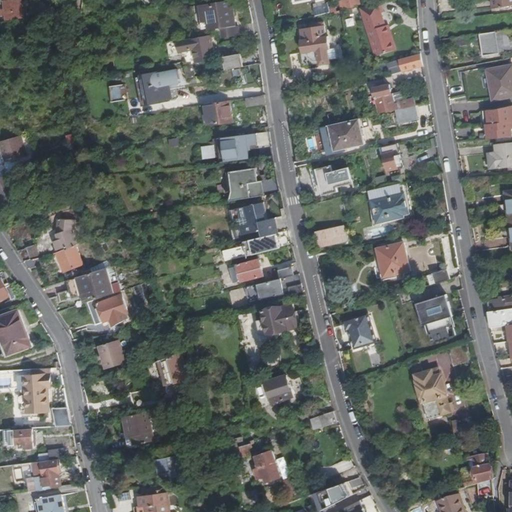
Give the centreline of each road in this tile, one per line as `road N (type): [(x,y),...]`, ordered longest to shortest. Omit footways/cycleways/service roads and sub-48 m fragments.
road 1 (residential): [(394,511),(353,440),(332,376),(286,175),(261,0)]
road 2 (residential): [(428,0),(431,62),(481,331),(511,442)]
road 3 (residential): [(0,242),(67,351),(101,511)]
